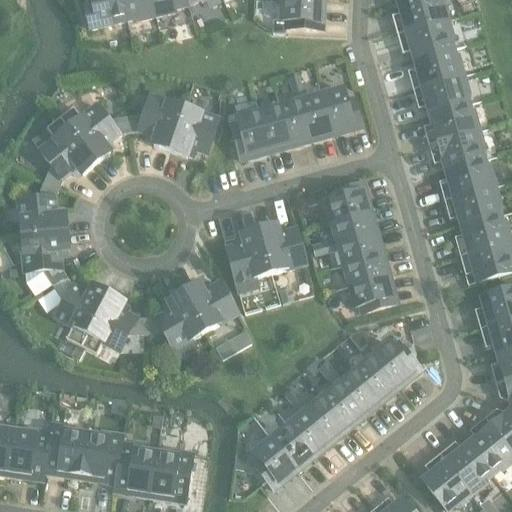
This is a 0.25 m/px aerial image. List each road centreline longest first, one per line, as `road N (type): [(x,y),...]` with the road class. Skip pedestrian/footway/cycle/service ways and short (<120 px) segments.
road 1 (residential): [(393,160),(453,374),(450,396),(307,511)]
road 2 (residential): [(183,219),(166,195),(135,190),(110,206),(102,232),(112,258),(139,272),(168,264),(185,235)]
road 3 (residential): [(183,219),(393,160)]
road 4 (residential): [(361,0),(359,39),(393,160)]
